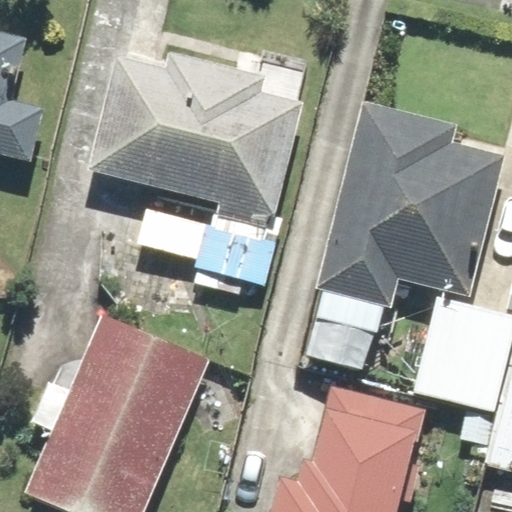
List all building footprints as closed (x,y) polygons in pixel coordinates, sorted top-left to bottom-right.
[(0,166),(23,171),(34,114),(3,107),(15,49),(0,45),(0,166)] [(252,103),(257,84),(163,61),(159,77),(108,65),(79,184),(262,229),(291,112),(252,103)] [(367,344),(374,316),(386,319),(392,293),(445,306),(455,264),(474,269),(499,165),(440,150),(444,135),(357,113),(304,328),(367,344)] [(142,218),(133,257),(190,269),(188,280),(263,296),(273,246),(142,218)] [(490,420),(508,328),(426,313),(409,405),(490,420)] [(140,511),(201,376),(93,328),(13,509),(21,511),(140,511)] [(511,334),(486,466),(511,471),(511,334)] [(413,419),(322,397),(304,477),(288,473),(283,495),(264,490),(258,511),(409,511),(417,480),(400,476),(413,419)]
